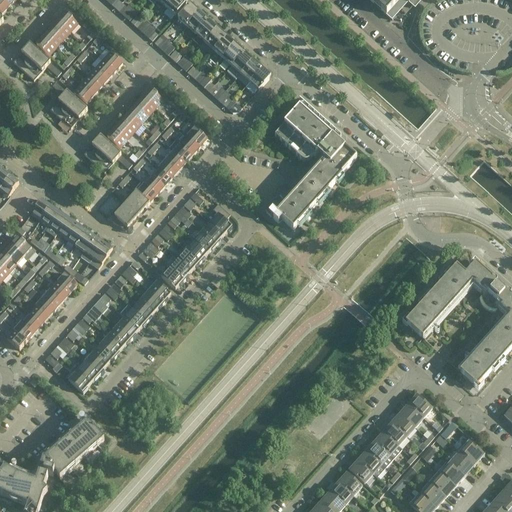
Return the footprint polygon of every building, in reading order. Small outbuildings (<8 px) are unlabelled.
[(0,0),(0,17),(9,8),(0,0)] [(157,0),(157,1),(166,9),(173,0),(157,0)] [(173,0),(166,9),(175,17),(186,4),(182,1),(182,0),(173,0)] [(368,0),(392,21),(393,21),(391,19),(402,8),(400,6),(405,1),(409,4),(410,0),(414,0),(418,1),(418,0),(368,0)] [(116,11),(122,4),(119,2),(113,8),(116,11)] [(116,11),(120,14),(125,7),(122,4),(116,11)] [(178,19),(187,28),(199,15),(194,10),(193,11),(189,7),(178,19)] [(65,14),(58,23),(71,34),(78,26),(65,14)] [(199,15),(187,28),(196,36),(207,23),(203,20),(203,19),(199,15)] [(134,26),(140,20),(136,18),(131,24),(134,26)] [(134,26),(137,30),(143,23),(140,20),(134,26)] [(71,34),(58,23),(51,30),(64,42),(71,34)] [(207,23),(196,36),(205,44),(217,30),(212,26),(211,27),(207,23)] [(64,42),(51,30),(44,38),(57,49),(64,42)] [(217,30),(205,44),(214,52),(225,39),(221,35),(217,30)] [(152,43),(158,37),(155,34),(149,40),(152,43)] [(57,49),(44,38),(34,50),(42,57),(45,54),(49,58),(57,49)] [(163,42),(160,39),(155,45),(158,48),(163,42)] [(225,39),(214,52),(222,60),(234,46),(230,42),(229,43),(225,39)] [(234,46),(222,60),(224,61),(222,64),(227,68),(229,66),(231,68),(242,55),(238,52),(239,51),(234,46)] [(42,57),(34,50),(30,47),(14,64),(34,82),(46,68),(57,78),(61,74),(50,64),(50,65),(42,57)] [(173,61),(178,55),(175,52),(170,58),(173,61)] [(110,54),(102,63),(115,74),(122,65),(110,54)] [(173,61),(176,64),(182,58),(178,55),(173,61)] [(187,72),(195,64),(186,55),(178,64),(187,72)] [(242,55),(231,68),(240,75),(252,62),(248,58),(247,59),(242,55)] [(64,65),(61,69),(64,71),(67,68),(72,63),(68,60),(64,65)] [(252,62),(240,75),(249,83),(260,71),(256,68),(257,67),(252,62)] [(102,63),(95,70),(107,81),(115,74),(102,63)] [(190,77),(196,71),(193,68),(187,74),(190,77)] [(95,70),(88,78),(100,89),(107,81),(95,70)] [(190,77),(194,80),(200,74),(196,71),(190,77)] [(260,71),(249,83),(245,88),(252,94),(254,94),(257,91),(258,92),(270,78),(265,74),(265,75),(260,71)] [(88,78),(81,86),(93,97),(100,89),(88,78)] [(67,94),(56,84),(52,88),(63,98),(51,112),(71,130),(87,112),(83,109),(75,102),(67,94)] [(208,93),(214,87),(211,84),(205,90),(208,93)] [(74,94),(78,98),(75,102),(83,109),(93,97),(81,86),(74,94)] [(208,93),(212,96),(217,90),(214,87),(208,93)] [(225,103),(229,93),(219,89),(215,99),(225,103)] [(150,91),(143,99),(155,110),(163,102),(150,91)] [(155,110),(143,99),(136,107),(148,118),(155,110)] [(226,109),(232,103),(229,100),(223,106),(226,109)] [(226,109),(230,112),(235,106),(232,103),(226,109)] [(341,141),(314,117),(300,104),(299,105),(302,107),(300,110),(299,109),(275,137),(301,160),(303,162),(305,162),(308,162),(310,160),(313,157),(315,158),(318,155),(325,162),(287,204),(279,197),(280,196),(268,204),(266,206),(265,209),(265,212),(267,214),(278,224),(282,220),(293,231),(352,165),(351,163),(354,159),(344,149),(342,151),(336,146),(340,141),(340,142),(341,141)] [(148,118),(136,107),(129,115),(141,126),(148,118)] [(141,126),(129,115),(122,123),(134,134),(138,138),(145,130),(141,126)] [(134,134),(122,123),(114,131),(127,142),(134,134)] [(194,130),(187,138),(199,149),(206,141),(194,130)] [(127,142),(114,131),(104,142),(112,150),(115,146),(120,150),(127,142)] [(199,149),(187,138),(180,146),(192,157),(199,149)] [(121,157),(112,150),(104,142),(101,140),(85,157),(105,175),(118,161),(129,171),(133,167),(122,157),(121,157)] [(192,157),(180,146),(172,154),(185,165),(192,157)] [(185,165),(172,154),(165,162),(178,173),(185,165)] [(178,173),(165,162),(158,170),(171,181),(178,173)] [(171,181),(158,170),(151,178),(163,189),(171,181)] [(1,172),(0,173),(0,190),(10,178),(1,172)] [(10,178),(0,190),(0,192),(8,199),(18,185),(10,178)] [(163,189),(151,178),(144,186),(156,197),(163,189)] [(156,197),(144,186),(141,184),(134,192),(137,194),(149,205),(156,197)] [(198,206),(204,201),(197,193),(191,198),(198,206)] [(127,229),(149,205),(137,194),(115,218),(127,229)] [(196,207),(190,201),(187,205),(193,210),(196,207)] [(50,208),(41,202),(31,216),(40,223),(50,208)] [(193,210),(187,205),(184,207),(190,213),(193,210)] [(230,217),(218,206),(213,212),(217,216),(209,225),(223,237),(231,228),(225,223),(230,217)] [(59,214),(50,208),(40,223),(49,229),(59,214)] [(68,220),(59,214),(49,229),(58,235),(68,220)] [(177,228),(180,225),(174,219),(171,222),(177,228)] [(77,227),(68,220),(58,235),(67,241),(77,227)] [(177,228),(171,222),(168,225),(174,231),(177,228)] [(167,225),(159,234),(167,242),(176,233),(167,225)] [(223,237),(209,225),(201,234),(215,246),(223,237)] [(85,233),(77,227),(67,241),(75,247),(85,233)] [(49,229),(43,238),(47,241),(53,232),(49,229)] [(85,233),(75,247),(84,253),(94,239),(85,233)] [(215,246),(201,234),(193,243),(207,255),(215,246)] [(161,246),(164,242),(158,237),(155,240),(161,246)] [(36,254),(19,239),(11,247),(24,258),(28,262),(36,254)] [(103,245),(94,239),(84,253),(93,259),(103,245)] [(161,246),(155,240),(152,243),(158,249),(161,246)] [(207,255),(193,243),(185,252),(199,264),(207,255)] [(112,251),(103,245),(93,259),(102,266),(112,251)] [(24,258),(11,247),(4,255),(17,266),(24,258)] [(199,264),(185,252),(177,261),(191,273),(199,264)] [(17,266),(4,255),(0,259),(0,265),(10,274),(17,266)] [(145,264),(148,260),(141,255),(139,258),(145,264)] [(177,261),(169,270),(183,282),(191,273),(177,261)] [(138,272),(140,269),(134,263),(131,266),(138,272)] [(10,274),(0,265),(0,280),(3,282),(10,274)] [(492,281),(493,281),(476,265),(466,276),(457,268),(406,325),(423,340),(473,284),(481,292),(476,298),(476,301),(478,306),(481,311),(484,313),(487,315),(493,316),(496,316),(501,310),(510,318),(460,373),(477,389),(511,349),(511,297),(511,298),(506,293),(507,293),(498,285),(497,285),(492,281)] [(175,291),(183,282),(169,270),(161,279),(175,291)] [(47,274),(43,271),(38,276),(42,279),(47,274)] [(65,275),(57,283),(70,295),(78,287),(65,275)] [(124,287),(127,284),(121,278),(118,281),(124,287)] [(124,287),(118,281),(115,284),(121,290),(124,287)] [(57,283),(50,291),(63,303),(70,295),(57,283)] [(157,283),(149,293),(164,306),(168,301),(167,300),(171,296),(157,283)] [(106,293),(115,301),(123,292),(114,284),(106,293)] [(32,290),(29,287),(24,292),(27,296),(32,290)] [(50,291),(43,299),(56,311),(63,303),(50,291)] [(149,293),(141,302),(155,314),(159,310),(159,311),(164,306),(149,293)] [(108,305),(111,301),(105,296),(102,299),(108,305)] [(43,299),(35,308),(49,319),(56,311),(43,299)] [(108,305),(102,299),(99,302),(105,308),(108,305)] [(141,302),(133,311),(148,324),(152,319),(151,318),(155,314),(141,302)] [(18,306),(14,303),(9,308),(13,312),(18,306)] [(148,324),(133,311),(129,307),(121,316),(125,319),(139,332),(143,328),(143,329),(148,324)] [(35,308),(28,316),(41,327),(49,319),(35,308)] [(92,322),(95,319),(89,314),(86,317),(92,322)] [(28,316),(21,324),(34,335),(41,327),(28,316)] [(92,322),(86,317),(83,320),(89,326),(92,322)] [(125,319),(117,328),(132,342),(136,337),(135,336),(139,332),(125,319)] [(21,324),(14,332),(27,343),(34,335),(21,324)] [(117,328),(109,337),(123,350),(127,346),(132,342),(117,328)] [(76,340),(79,337),(73,331),(70,335),(76,340)] [(27,343),(14,332),(6,340),(19,352),(27,343)] [(76,340),(70,335),(67,338),(73,343),(76,340)] [(109,337),(101,346),(116,360),(120,355),(119,354),(123,350),(109,337)] [(101,346),(93,355),(107,368),(111,364),(116,360),(101,346)] [(54,352),(60,358),(63,355),(57,349),(54,352)] [(54,352),(51,356),(57,361),(60,358),(54,352)] [(107,368),(93,355),(91,357),(89,355),(84,360),(86,362),(85,364),(100,377),(104,372),(103,372),(107,368)] [(85,364),(77,373),(91,386),(95,382),(100,377),(85,364)] [(83,396),(88,390),(87,390),(91,386),(77,373),(68,382),(83,396)] [(411,405),(409,407),(423,420),(432,410),(417,397),(413,401),(412,400),(411,400),(410,402),(410,403),(410,404),(411,405)] [(423,420),(409,407),(407,410),(406,409),(405,408),(404,409),(403,410),(402,411),(403,412),(400,416),(415,429),(423,420)] [(415,429),(400,416),(397,419),(395,419),(394,419),(393,420),(393,422),(393,423),(395,424),(393,426),(407,439),(415,429)] [(0,490),(0,495),(12,501),(16,503),(29,507),(33,511),(36,511),(48,477),(53,479),(55,474),(60,480),(104,441),(88,422),(87,423),(85,420),(82,420),(82,423),(84,426),(44,461),(36,484),(18,477),(0,467),(0,490)] [(407,439),(393,426),(390,429),(389,428),(388,427),(387,427),(386,428),(386,430),(386,431),(383,435),(398,448),(407,439)] [(398,448),(383,435),(380,438),(378,438),(377,438),(376,439),(376,441),(377,442),(378,443),(376,445),(394,461),(402,452),(398,448)] [(447,445),(440,438),(435,443),(442,450),(447,445)] [(467,441),(457,452),(474,467),(484,456),(467,441)] [(394,461),(376,445),(374,447),(372,446),(371,446),(370,446),(369,447),(369,449),(369,450),(366,453),(385,470),(394,461)] [(430,458),(435,453),(430,449),(426,454),(430,458)] [(457,452),(447,463),(465,478),(474,467),(457,452)] [(385,470),(366,453),(363,457),(362,456),(360,457),(359,458),(359,459),(360,461),(361,462),(359,464),(373,476),(377,480),(385,470)] [(421,458),(416,464),(420,467),(424,461),(421,458)] [(447,463),(438,473),(455,489),(465,478),(447,463)] [(373,476),(359,464),(357,466),(356,465),(355,464),(353,465),(352,466),(352,467),(353,468),(349,472),(364,486),(373,476)] [(397,481),(401,476),(398,474),(397,474),(394,471),(391,475),(394,478),(397,481)] [(438,473),(428,484),(446,500),(455,489),(438,473)] [(411,479),(407,474),(402,479),(407,483),(411,479)] [(362,488),(347,475),(344,479),(342,478),(341,478),(340,480),(340,481),(340,482),(342,483),(340,485),(354,498),(362,488)] [(511,483),(503,493),(511,501),(511,483)] [(428,484),(419,495),(436,510),(446,500),(428,484)] [(354,498),(340,485),(337,488),(336,487),(335,486),(334,487),(333,488),(332,489),(333,490),(330,494),(345,507),(354,498)] [(511,511),(511,501),(503,493),(494,504),(502,511),(511,511)] [(340,511),(345,507),(330,494),(327,497),(325,497),(324,497),(323,498),(323,500),(323,501),(325,502),(323,504),(331,511),(340,511)] [(415,511),(434,511),(436,510),(419,495),(409,506),(415,511)]
